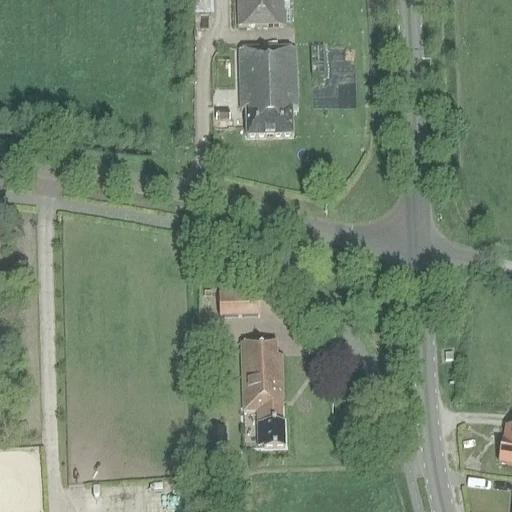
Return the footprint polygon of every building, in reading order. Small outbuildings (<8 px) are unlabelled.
[(282,0),(237,0),(238,30),(284,29),(282,0)] [(295,51),(239,52),(240,112),(245,112),(246,139),(292,138),(291,111),(296,111),(295,51)] [(229,111),(215,112),(215,123),(229,122),(229,111)] [(259,295),(219,296),(220,320),(260,319),(259,295)] [(276,344),(241,345),(243,415),(258,414),(258,426),(264,426),(264,450),(285,450),(284,423),(282,423),(281,402),(284,402),(282,357),(277,357),(276,344)] [(503,442),(500,466),(511,467),(511,430),(506,429),(504,443),(503,442)] [(221,432),(207,433),(208,461),(222,460),(221,432)]
